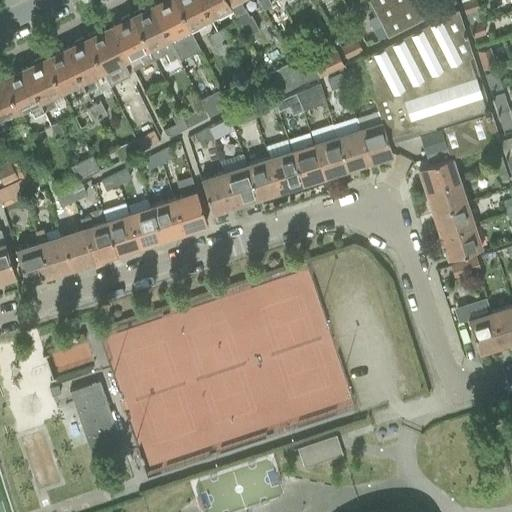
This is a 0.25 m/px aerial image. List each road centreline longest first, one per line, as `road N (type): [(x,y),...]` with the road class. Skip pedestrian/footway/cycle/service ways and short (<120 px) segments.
road 1 (residential): [(0,320),(352,208),(379,210)]
road 2 (residential): [(379,210),(398,227),(455,383),(475,390),(511,378)]
